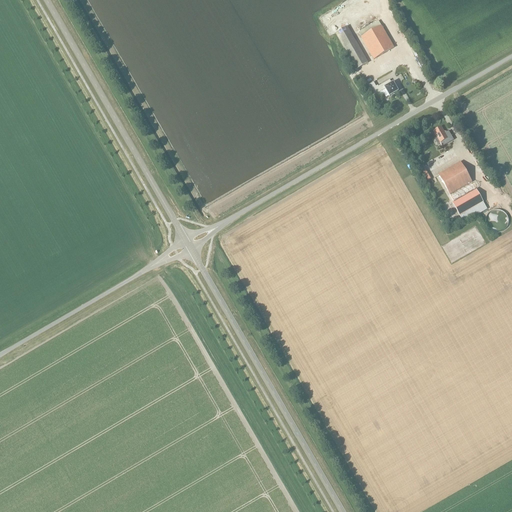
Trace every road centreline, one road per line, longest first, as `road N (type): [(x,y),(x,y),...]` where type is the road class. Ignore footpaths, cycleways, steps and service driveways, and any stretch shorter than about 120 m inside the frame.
road 1 (unclassified): [(214,229),(511,56)]
road 2 (tertiary): [(191,250),(341,511)]
road 3 (tertiary): [(43,0),(185,240)]
road 4 (unclassified): [(0,354),(159,262)]
